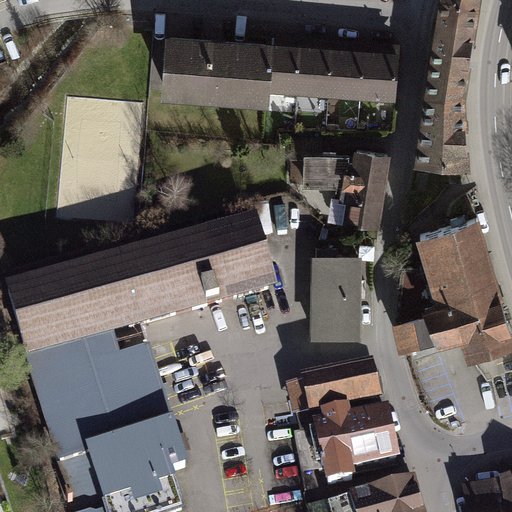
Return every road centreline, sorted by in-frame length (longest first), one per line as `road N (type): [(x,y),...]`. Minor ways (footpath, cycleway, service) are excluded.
road 1 (residential): [(421,456),(401,406),(379,299),(419,21)]
road 2 (residential): [(0,23),(119,0),(419,21)]
road 3 (primary): [(511,219),(495,133),(496,59),(509,0)]
